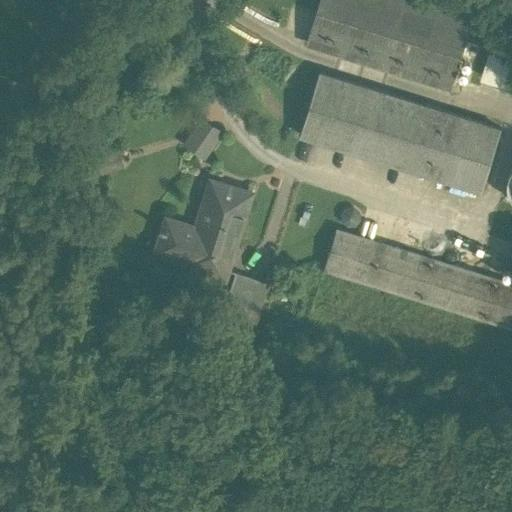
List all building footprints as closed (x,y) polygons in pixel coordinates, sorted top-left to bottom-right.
[(472,20),(406,0),(321,0),(308,41),(451,86),(472,20)] [(511,43),(500,40),(489,76),(511,83),(511,43)] [(501,126),(320,70),(301,133),(482,189),(501,126)] [(253,190),(212,177),(194,235),(159,224),(158,226),(163,228),(156,250),(186,259),(185,264),(226,277),(253,190)] [(511,282),(337,228),(325,266),(511,323),(511,282)] [(269,281),(236,271),(226,301),(260,312),(269,281)]
